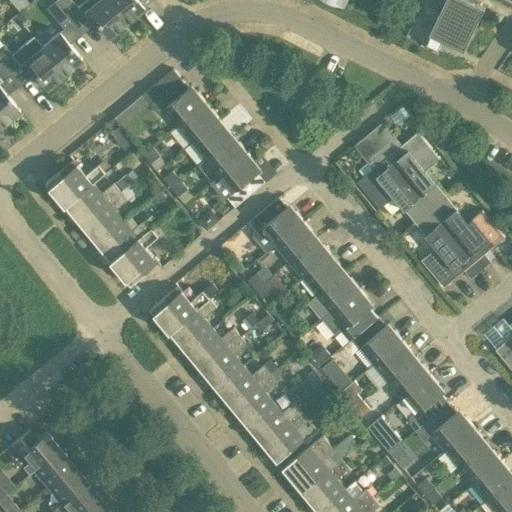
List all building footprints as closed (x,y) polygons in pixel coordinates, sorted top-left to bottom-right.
[(57,29),(39,44),(63,73),(81,58),(67,41),(80,31),(55,0),(46,8),(52,15),(67,34),(63,37),(57,29)] [(68,0),(54,0),(55,0),(80,31),(93,20),(107,36),(125,21),(106,0),(81,0),(75,5),(70,0),(69,1),(68,0)] [(106,0),(125,21),(143,6),(137,0),(106,0)] [(444,0),(439,12),(473,28),(484,7),(470,0),(444,0)] [(463,50),(473,28),(439,12),(423,45),(436,51),(442,39),(463,50)] [(63,73),(39,44),(32,35),(10,53),(1,42),(0,42),(0,60),(18,82),(31,71),(45,88),(63,73)] [(0,122),(1,124),(19,109),(5,93),(18,82),(0,60),(0,122)] [(114,116),(122,127),(150,104),(158,113),(164,108),(177,124),(205,101),(191,84),(188,86),(180,77),(173,67),(114,116)] [(191,141),(219,117),(205,101),(177,124),(191,141)] [(205,157),(233,134),(219,117),(191,141),(205,157)] [(118,126),(111,132),(124,148),(132,142),(118,126)] [(390,139),(380,147),(430,208),(446,195),(425,170),(440,157),(417,130),(397,147),(390,139)] [(219,174),(247,151),(233,134),(205,157),(219,174)] [(157,168),(166,161),(161,154),(154,145),(144,153),(152,162),(157,168)] [(430,208),(380,147),(358,165),(365,173),(357,180),(379,208),(394,195),(415,221),(430,208)] [(261,168),(254,159),(247,151),(219,174),(210,181),(224,198),(227,196),(235,205),(266,180),(258,170),(261,168)] [(66,205),(93,182),(105,172),(98,163),(85,173),(73,158),(46,181),(66,205)] [(164,177),(171,185),(180,178),(173,169),(164,177)] [(117,179),(122,185),(130,178),(125,172),(117,179)] [(188,188),(180,178),(171,185),(179,195),(188,188)] [(101,192),(93,182),(66,205),(81,223),(120,190),(113,181),(101,192)] [(120,190),(81,223),(96,241),(123,219),(115,209),(127,198),(120,190)] [(266,250),(275,243),(304,219),(289,202),(286,205),(278,195),(248,221),(255,231),(252,233),(266,250)] [(467,220),(446,195),(430,208),(480,269),(490,260),(484,252),(504,235),(482,208),(467,220)] [(480,269),(430,208),(415,221),(436,246),(421,258),(443,285),(464,269),(470,277),(480,269)] [(123,219),(96,241),(111,260),(151,227),(144,218),(131,229),(123,219)] [(289,260),(317,236),(304,219),(275,243),(289,260)] [(158,235),(151,227),(111,260),(131,283),(158,261),(145,246),(158,235)] [(303,276),(331,253),(317,236),(289,260),(303,276)] [(317,293),(345,269),(331,253),(303,276),(317,293)] [(321,317),(359,286),(345,269),(317,293),(307,301),(321,317)] [(248,279),(256,287),(265,280),(258,271),(248,279)] [(271,275),(265,280),(256,287),(264,297),(273,289),(278,285),(271,275)] [(203,289),(208,296),(218,288),(212,281),(203,289)] [(150,307),(170,330),(210,297),(208,296),(203,289),(190,299),(177,284),(150,307)] [(373,303),(359,286),(321,317),(335,334),(341,330),(349,339),(356,333),(377,315),(370,306),(373,303)] [(210,297),(170,330),(185,349),(212,326),(204,316),(216,306),(210,297)] [(276,312),(283,321),(292,313),(285,305),(276,312)] [(253,312),(243,320),(249,327),(259,319),(253,312)] [(301,323),(292,313),(283,321),(291,331),(301,323)] [(360,345),(374,362),(402,339),(388,322),(385,324),(377,315),(356,333),(364,342),(360,345)] [(511,320),(509,323),(511,327),(511,334),(495,348),(511,368),(511,320)] [(212,326),(185,349),(200,367),(240,334),(233,326),(221,336),(212,326)] [(240,334),(200,367),(216,386),(243,363),(234,353),(247,343),(240,334)] [(388,379),(416,355),(402,339),(374,362),(363,371),(377,388),(388,379)] [(311,353),(318,361),(327,354),(320,345),(311,353)] [(401,395),(430,372),(416,355),(388,379),(401,395)] [(243,363),(216,386),(231,404),(277,366),(271,358),(264,363),(251,373),(243,363)] [(340,368),(332,358),(321,367),(329,377),(340,368)] [(277,366),(231,404),(246,423),(273,400),(265,390),(278,380),(272,372),(278,367),(277,366)] [(444,389),(430,372),(401,395),(415,412),(411,415),(412,423),(416,428),(427,419),(448,401),(441,392),(444,389)] [(344,412),(345,414),(363,399),(356,391),(347,398),(353,405),(344,412)] [(372,409),(363,399),(345,414),(354,424),(372,409)] [(273,400),(246,423),(261,441),(301,408),(294,400),(282,410),(273,400)] [(427,419),(416,428),(424,438),(431,432),(445,448),(473,425),(459,408),(456,410),(448,401),(427,419)] [(308,417),(301,408),(261,441),(277,460),(304,438),(296,427),(308,417)] [(368,425),(388,450),(402,439),(381,414),(368,425)] [(473,425),(445,448),(459,465),(487,441),(473,425)] [(33,469),(59,448),(45,430),(19,452),(27,462),(22,466),(28,474),(33,469)] [(282,467),(302,491),(337,462),(328,452),(333,447),(322,434),(282,467)] [(487,441),(459,465),(472,481),(501,458),(487,441)] [(400,442),(389,450),(395,457),(405,448),(400,442)] [(59,448),(33,469),(47,486),(73,464),(59,448)] [(337,462),(302,491),(318,509),(345,487),(337,477),(349,467),(342,458),(337,462)] [(511,471),(501,458),(472,481),(486,498),(511,476),(511,471)] [(73,464),(47,486),(61,503),(87,481),(73,464)] [(387,474),(392,481),(401,473),(395,466),(387,474)] [(418,484),(425,493),(434,485),(427,476),(418,484)] [(511,476),(486,498),(497,511),(503,511),(511,504),(511,476)] [(53,511),(83,511),(100,497),(87,481),(61,503),(52,510),(53,511)] [(442,495),(434,485),(425,493),(433,502),(442,495)] [(345,487),(318,509),(319,511),(352,511),(373,495),(366,486),(353,497),(345,487)] [(373,495),(352,511),(369,511),(380,503),(373,495)] [(112,511),(100,497),(83,511),(112,511)] [(6,510),(6,511),(15,511),(20,509),(15,503),(6,510)]
